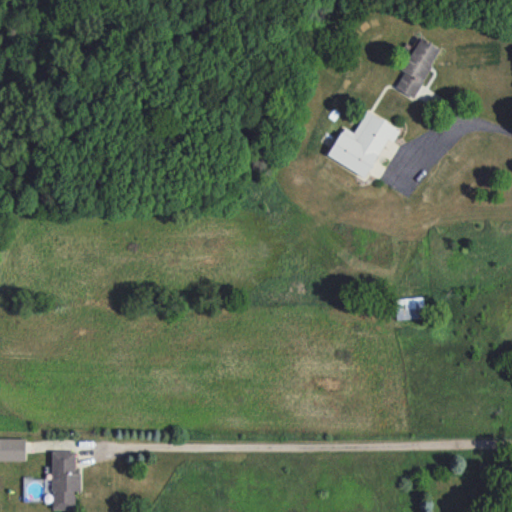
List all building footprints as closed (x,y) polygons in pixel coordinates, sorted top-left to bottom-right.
[(441,50),(420,37),(401,70),(404,72),(395,87),(412,98),(441,50)] [(326,156),(366,178),(369,173),(378,179),(385,166),(398,144),(393,142),(400,129),(366,110),(354,132),(343,126),(326,156)] [(396,319),(424,318),(423,297),(395,298),(396,319)] [(25,438),(0,438),(0,460),(24,461),(25,438)] [(75,472),(74,450),(51,451),(52,510),(75,509),(75,491),(80,491),(80,472),(75,472)]
